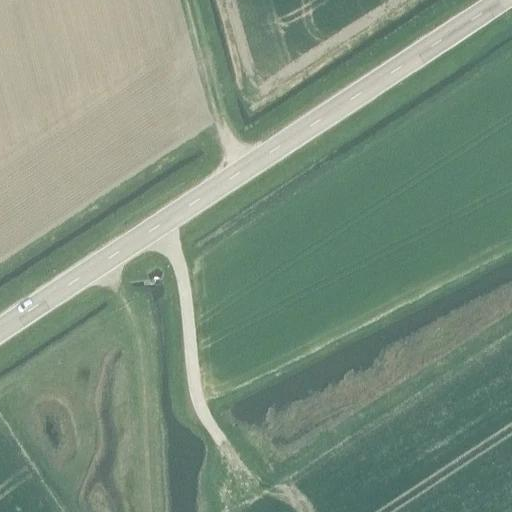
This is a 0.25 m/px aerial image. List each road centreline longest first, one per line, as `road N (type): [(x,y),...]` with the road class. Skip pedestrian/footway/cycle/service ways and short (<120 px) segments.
road 1 (tertiary): [(0,329),(501,0)]
road 2 (track): [(241,471),(195,396),(180,272),(160,223)]
road 3 (track): [(159,511),(143,345),(100,263)]
road 4 (track): [(247,165),(223,116),(191,0)]
